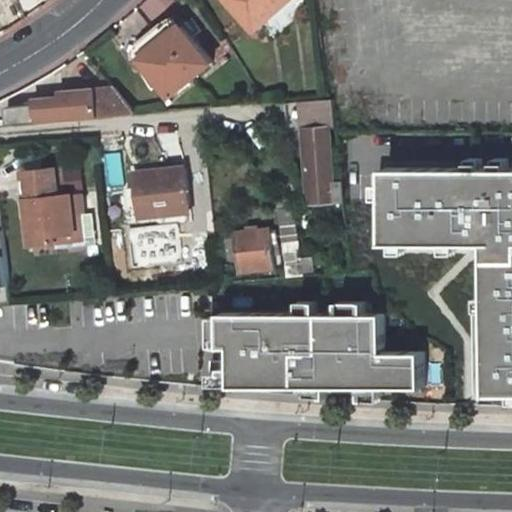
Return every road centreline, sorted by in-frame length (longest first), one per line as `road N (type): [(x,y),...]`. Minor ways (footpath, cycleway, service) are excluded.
road 1 (residential): [(0,135),(276,112)]
road 2 (tertiary): [(259,429),(0,399)]
road 3 (tertiary): [(0,466),(255,494)]
road 4 (tertiary): [(255,494),(511,502)]
road 5 (tertiary): [(511,441),(259,429)]
road 6 (residential): [(0,76),(107,0)]
